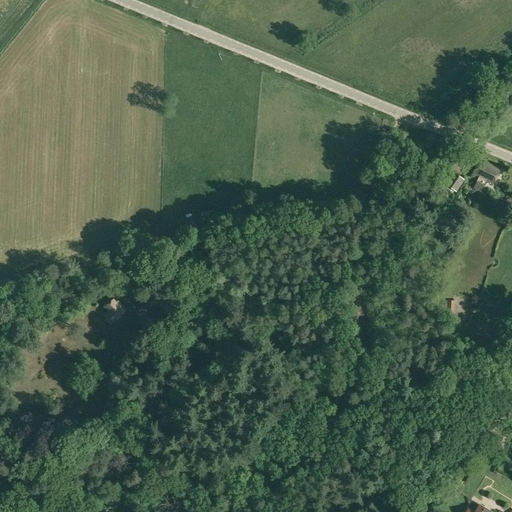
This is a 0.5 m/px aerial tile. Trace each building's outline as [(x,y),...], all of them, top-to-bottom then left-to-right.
[(479,160),(472,174),(493,184),(500,169),(487,163),(479,160)] [(464,180),(454,173),(446,185),(456,191),(464,180)] [(484,184),(477,181),(473,188),(480,191),(484,184)] [(159,294),(154,298),(154,303),(160,310),(167,304),(159,294)] [(116,318),(126,310),(119,301),(117,302),(114,299),(104,307),(107,312),(103,315),(111,325),(117,319),(116,318)] [(148,317),(151,314),(156,310),(150,302),(135,314),(142,321),(148,317)]
